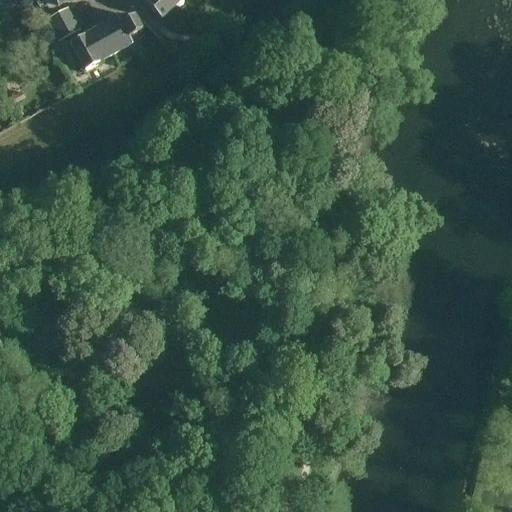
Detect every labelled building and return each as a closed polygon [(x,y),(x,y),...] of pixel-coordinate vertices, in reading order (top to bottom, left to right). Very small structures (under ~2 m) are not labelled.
[(51,0),(56,8),(71,0),(51,0)] [(146,0),(142,4),(159,22),(181,0),(146,0)] [(52,32),(72,21),(66,9),(46,21),(52,32)] [(38,29),(28,10),(19,14),(29,33),(38,29)] [(116,19),(93,32),(108,59),(131,46),(128,39),(140,33),(132,18),(120,25),(116,19)] [(79,32),(72,21),(52,32),(58,43),(79,32)] [(108,59),(93,32),(83,37),(69,44),(84,72),(98,64),(108,59)]
